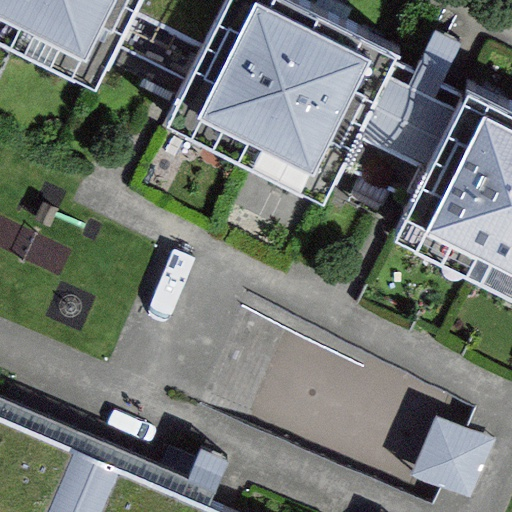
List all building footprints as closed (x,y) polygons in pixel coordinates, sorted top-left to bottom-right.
[(0,0),(0,42),(97,91),(119,46),(142,0),(0,0)] [(229,0),(142,0),(119,46),(189,81),(229,0)] [(394,62),(269,0),(229,0),(189,81),(164,131),(321,209),(350,149),(388,75),(394,62)] [(460,111),(388,75),(350,149),(423,186),(460,111)] [(511,121),(466,99),(460,111),(423,186),(393,246),(511,304),(511,121)] [(0,511),(135,511),(153,473),(0,407),(0,511)] [(413,474),(472,497),(495,439),(436,416),(413,474)] [(135,511),(242,511),(153,473),(135,511)]
